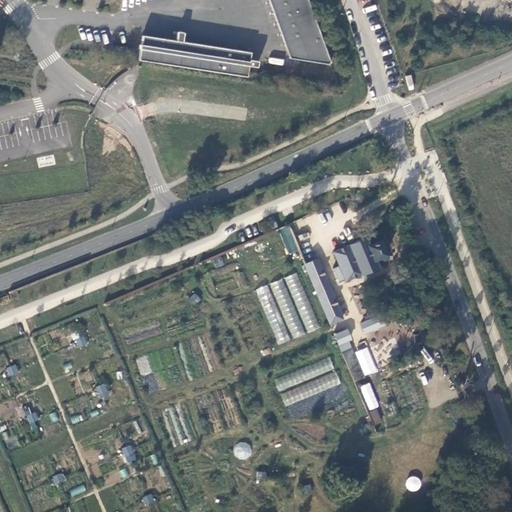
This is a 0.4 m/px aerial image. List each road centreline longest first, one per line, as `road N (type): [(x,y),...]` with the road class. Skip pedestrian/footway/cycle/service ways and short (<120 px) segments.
road 1 (tertiary): [(0,283),(392,117)]
road 2 (unclassified): [(511,451),(392,117)]
road 3 (tertiary): [(392,117),(511,62)]
road 4 (unclassified): [(392,117),(350,0)]
